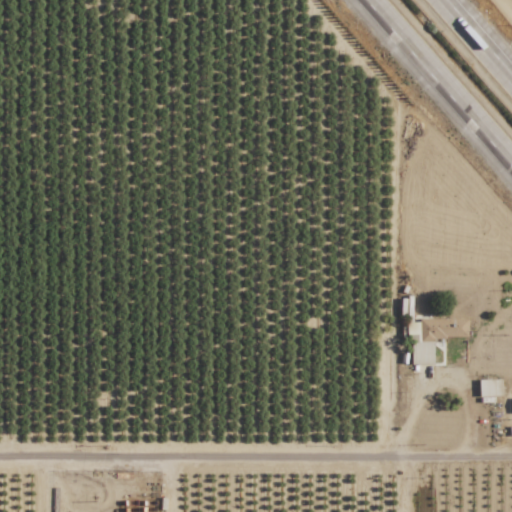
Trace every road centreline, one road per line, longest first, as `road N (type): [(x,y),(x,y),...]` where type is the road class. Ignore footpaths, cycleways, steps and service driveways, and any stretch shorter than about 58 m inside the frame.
road 1 (residential): [(0,455),(511,455)]
road 2 (motorway): [(377,0),(511,150)]
